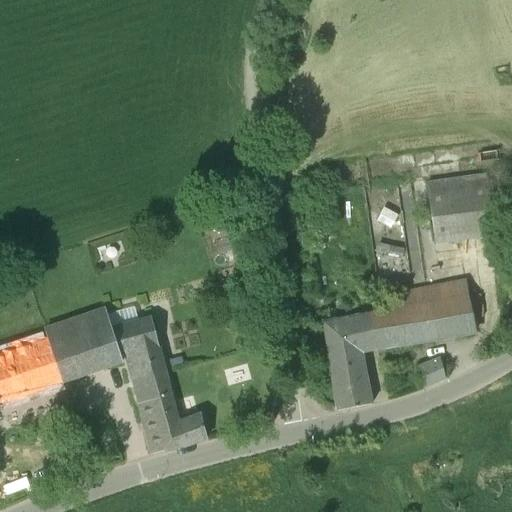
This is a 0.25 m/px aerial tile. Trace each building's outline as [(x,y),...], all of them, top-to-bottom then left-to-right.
[(490,171),(430,178),(438,239),(498,232),(490,171)] [(212,241),(212,256),(232,255),(232,240),(212,241)] [(403,249),(377,243),(375,251),(401,258),(403,249)] [(393,308),(370,312),(377,349),(476,331),(473,319),(470,296),(466,279),(391,293),(392,300),(393,308)] [(248,298),(244,284),(230,288),(233,301),(248,298)] [(152,319),(111,330),(106,312),(44,331),(47,342),(60,383),(123,362),(121,358),(127,356),(134,381),(165,373),(152,319)] [(325,322),(330,360),(337,411),(372,404),(362,352),(377,349),(370,312),(363,313),(325,322)] [(0,395),(2,402),(60,383),(47,342),(0,356),(0,395)] [(182,357),(165,362),(167,369),(184,365),(182,357)] [(416,372),(420,391),(446,379),(441,360),(416,372)] [(178,423),(170,392),(165,373),(134,381),(140,406),(153,454),(184,446),(207,438),(203,422),(201,415),(178,423)]
